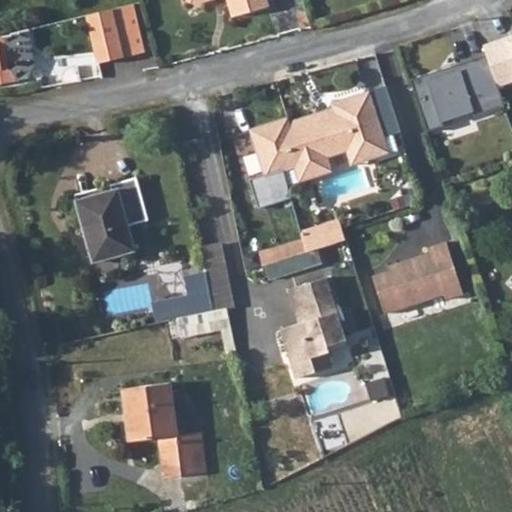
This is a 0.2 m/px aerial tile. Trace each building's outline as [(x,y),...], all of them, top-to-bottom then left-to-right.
[(187,0),(194,3),(204,0),(228,0),(233,16),(268,6),(266,0),(187,0)] [(113,8),(88,15),(99,63),(145,52),(135,11),(115,16),(113,8)] [(13,36),(20,79),(29,77),(36,65),(30,30),(12,35),(12,36),(13,36)] [(511,35),(486,45),(490,55),(502,89),(511,85),(511,35)] [(0,84),(20,81),(13,36),(0,37),(0,84)] [(502,89),(490,55),(414,81),(431,132),(508,106),(502,89)] [(264,175),(293,166),(326,155),(345,150),(348,159),(368,153),(365,144),(384,138),(369,90),(331,102),(334,111),(290,125),(287,115),(249,127),(264,175)] [(350,164),(388,152),(384,138),(365,144),(368,153),(348,159),(350,164)] [(326,155),(293,166),(297,180),(331,170),(326,155)] [(112,191),(77,200),(93,261),(134,250),(128,226),(148,220),(136,177),(111,185),(112,191)] [(111,185),(75,195),(77,200),(112,191),(111,185)] [(304,240),(308,251),(346,240),(342,228),(304,240)] [(373,276),(385,314),(445,295),(446,300),(464,294),(447,242),(430,248),(432,252),(395,264),(397,269),(373,276)] [(327,277),(296,287),(307,321),(300,323),(281,329),(297,378),(317,372),(312,358),(330,352),(329,346),(347,340),(327,277)] [(296,287),(289,290),(300,323),(307,321),(296,287)] [(223,338),(233,336),(228,310),(218,312),(223,338)] [(215,347),(208,315),(178,321),(184,353),(215,347)] [(329,346),(330,352),(349,346),(347,340),(329,346)] [(330,352),(312,358),(317,372),(335,366),(330,352)] [(159,437),(176,435),(170,382),(123,388),(130,441),(159,437)] [(207,472),(202,431),(176,435),(182,475),(207,472)] [(165,477),(182,475),(176,435),(159,437),(165,477)]
